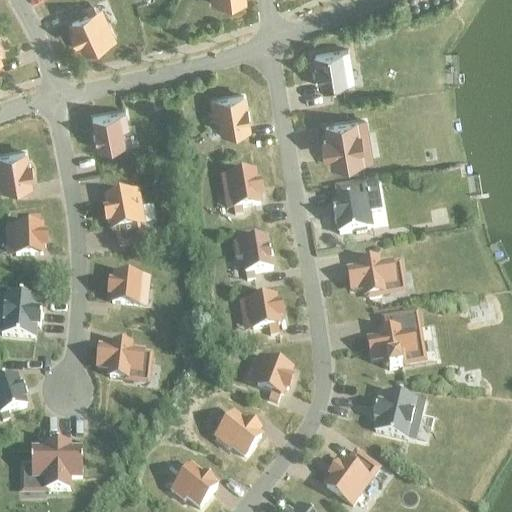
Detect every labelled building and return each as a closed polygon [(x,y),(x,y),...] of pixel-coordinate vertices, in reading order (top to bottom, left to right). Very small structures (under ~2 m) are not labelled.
[(79,42),(84,53),(114,39),(107,25),(102,28),(95,13),(92,8),(85,11),(88,17),(71,24),(74,32),(72,33),(77,43),(79,42)] [(347,51),(314,56),(316,68),(313,68),(316,80),(318,80),(320,88),(339,85),(340,91),(348,89),(347,83),(344,68),(350,67),(347,51)] [(248,128),(243,97),(211,103),(213,118),(219,117),(222,133),(223,139),(231,137),(230,131),(248,128)] [(96,118),(92,119),(98,151),(116,147),(117,153),(125,151),(124,146),(125,145),(122,130),(127,129),(124,113),(96,118)] [(325,129),(327,141),(322,142),(325,156),(329,155),(331,168),(363,162),(359,136),(366,135),(364,122),(357,124),(357,123),(325,129)] [(24,154),(0,158),(0,173),(1,174),(3,190),(4,189),(5,195),(13,194),(12,188),(30,185),(28,177),(31,176),(29,165),(26,166),(24,154)] [(254,176),(221,181),(224,196),(230,195),(233,211),(234,217),(242,216),(241,210),(259,207),(257,198),(260,198),(258,187),(256,187),(254,176)] [(369,215),(363,216),(359,194),(365,193),(364,185),(334,190),(336,204),(333,205),(335,213),(332,213),(334,225),(337,225),(339,236),(354,233),(355,236),(366,234),(366,232),(372,230),(369,215)] [(108,213),(105,213),(107,224),(110,224),(111,232),(115,231),(119,249),(140,245),(137,227),(134,211),(140,210),(137,195),(105,201),(108,213)] [(14,238),(15,258),(42,257),(42,250),(45,249),(44,237),(41,237),(41,230),(14,231),(14,232),(6,232),(6,238),(14,238)] [(267,241),(233,246),(236,262),(242,261),(244,277),(245,277),(246,282),(254,281),(253,275),(272,272),(267,241)] [(359,267),(360,271),(348,273),(349,279),(348,279),(349,285),(350,285),(351,292),(363,290),(365,298),(367,298),(368,301),(380,298),(380,296),(382,295),(381,287),(393,285),(392,275),(399,274),(398,265),(390,266),(378,268),(377,264),(359,267)] [(112,298),(111,305),(138,308),(140,288),(148,289),(149,283),(141,282),(114,279),(113,286),(110,286),(109,298),(112,298)] [(4,298),(0,297),(0,309),(3,310),(1,338),(34,340),(35,328),(40,329),(41,313),(36,313),(37,300),(4,297),(4,298)] [(274,301),(248,306),(252,332),(268,329),(269,338),(279,336),(277,327),(279,327),(278,320),(280,320),(278,308),(276,308),(274,301)] [(419,334),(416,316),(389,321),(391,335),(380,337),(380,341),(368,343),(369,349),(369,355),(370,355),(371,361),(383,359),(385,368),(387,368),(388,373),(401,371),(400,366),(403,365),(401,357),(413,355),(412,345),(419,344),(418,335),(419,334)] [(98,363),(97,369),(109,371),(108,379),(126,381),(127,373),(140,374),(141,364),(148,365),(149,356),(142,355),(130,354),(130,350),(112,348),(112,352),(99,350),(99,357),(98,357),(97,362),(98,363)] [(265,364),(256,388),(271,394),(268,402),(276,406),(279,397),(281,398),(284,391),(286,392),(291,381),(288,380),(291,373),(265,364)] [(16,378),(0,383),(0,417),(0,418),(2,423),(10,421),(8,415),(26,409),(23,401),(26,400),(22,389),(19,389),(16,378)] [(416,403),(384,395),(381,407),(376,406),(373,421),(377,422),(375,434),(407,442),(413,416),(420,418),(423,405),(416,404),(416,403)] [(246,427),(234,417),(221,434),(216,430),(211,437),(216,440),(214,442),(228,452),(231,450),(244,460),(261,438),(258,436),(259,434),(247,425),(246,427)] [(45,481),(46,493),(68,493),(68,480),(81,480),(81,452),(68,452),(68,446),(45,446),(45,452),(31,452),(31,470),(23,470),(23,480),(31,480),(31,481),(45,481)] [(375,478),(379,471),(355,454),(347,465),(344,463),(339,470),(337,468),(330,478),(332,480),(325,489),(353,509),(362,496),(357,492),(370,474),(375,478)] [(172,491),(170,494),(183,505),(186,501),(199,511),(216,490),(213,488),(215,486),(203,477),(202,478),(190,469),(176,486),(170,481),(166,486),(172,491)]
